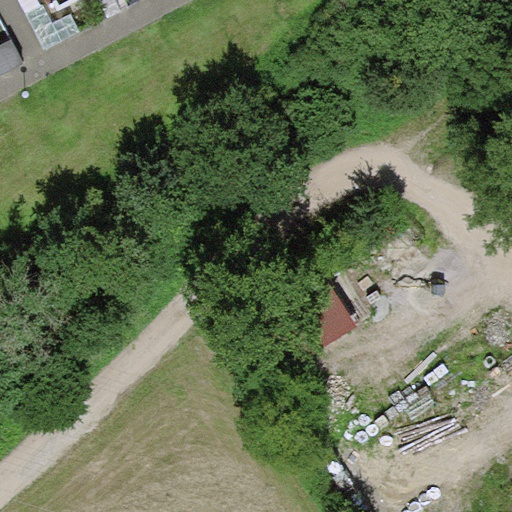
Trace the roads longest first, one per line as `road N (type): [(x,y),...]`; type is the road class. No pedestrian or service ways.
road 1 (track): [(0,483),(98,399),(282,207),(511,88)]
road 2 (track): [(0,87),(166,0)]
